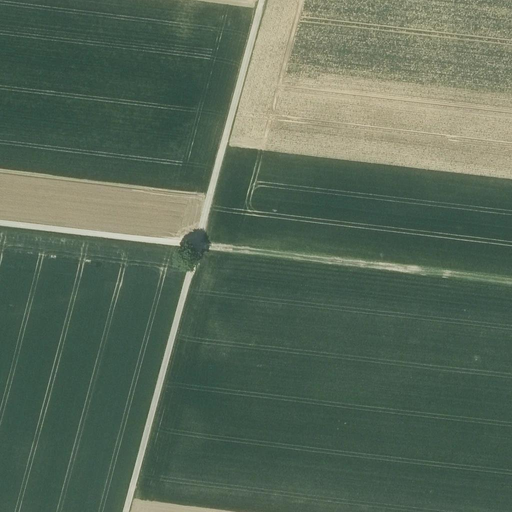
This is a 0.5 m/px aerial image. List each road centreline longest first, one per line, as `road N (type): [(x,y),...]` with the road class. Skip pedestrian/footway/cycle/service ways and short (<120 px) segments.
road 1 (track): [(125,511),(261,0)]
road 2 (track): [(511,289),(0,222)]
